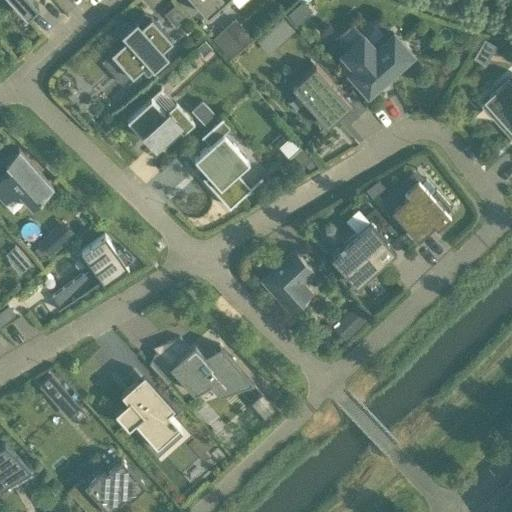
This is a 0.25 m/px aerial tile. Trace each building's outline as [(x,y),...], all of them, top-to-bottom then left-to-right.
[(13,0),(25,13),(37,2),(35,0),(13,0)] [(193,0),(206,14),(221,0),(193,0)] [(297,24),(312,10),(302,0),(288,14),(297,24)] [(186,16),(175,4),(164,14),(176,26),(186,16)] [(110,50),(131,74),(141,65),(146,70),(151,66),(152,66),(167,52),(162,46),(171,38),(150,14),(141,23),(135,17),(120,31),(125,36),(110,50)] [(282,18),(270,29),(279,39),(291,29),(282,18)] [(225,25),(212,37),(229,56),(242,44),(225,25)] [(362,34),(341,52),(354,66),(348,71),(367,92),(411,52),(393,31),(375,47),(362,34)] [(203,56),(211,48),(204,40),(195,47),(203,56)] [(291,85),(326,124),(350,103),(315,63),(291,85)] [(511,82),(508,78),(484,102),(511,133),(511,82)] [(144,131),(154,142),(174,124),(182,133),(194,122),(175,101),(164,111),(150,96),(126,117),(141,134),(144,131)] [(191,109),(202,122),(213,112),(202,99),(191,109)] [(202,176),(229,206),(251,186),(236,170),(248,160),(222,131),(193,157),(208,173),(204,176),(203,175),(202,176)] [(31,205),(53,185),(18,147),(4,159),(9,165),(0,173),(0,198),(4,203),(17,191),(31,205)] [(311,158),(301,147),(293,154),(302,165),(311,158)] [(424,177),(420,181),(417,178),(403,190),(406,193),(390,208),(417,238),(433,223),(436,226),(449,213),(447,211),(451,206),(424,177)] [(377,179),(365,188),(372,196),(384,186),(377,179)] [(340,247),(330,255),(356,284),(381,261),(395,249),(390,244),(369,220),(369,221),(356,232),(343,243),(341,241),(338,244),(340,247)] [(38,241),(49,254),(65,240),(54,227),(38,241)] [(118,245),(119,245),(115,248),(104,232),(80,249),(92,265),(52,294),(59,305),(56,307),(57,308),(100,276),(104,281),(127,264),(124,259),(130,255),(119,244),(118,245)] [(15,244),(6,252),(19,267),(28,258),(15,244)] [(261,278),(291,310),(311,292),(301,280),(313,269),(294,248),(261,278)] [(7,304),(0,309),(0,322),(14,313),(7,304)] [(366,318),(353,304),(344,313),(358,326),(366,318)] [(219,343),(203,352),(194,342),(189,346),(180,335),(165,340),(179,355),(169,364),(193,391),(209,382),(218,391),(230,387),(251,379),(219,343)] [(173,405),(157,387),(143,371),(120,391),(126,398),(114,410),(127,425),(134,419),(156,444),(179,424),(167,410),(173,405)] [(50,373),(39,383),(55,401),(66,391),(50,373)] [(250,402),(264,418),(276,406),(262,391),(250,402)] [(4,441),(0,443),(0,484),(30,468),(17,453),(4,441)] [(144,482),(120,456),(105,469),(102,465),(84,481),(80,477),(67,489),(87,511),(94,511),(103,505),(107,509),(123,494),(126,498),(144,482)]
